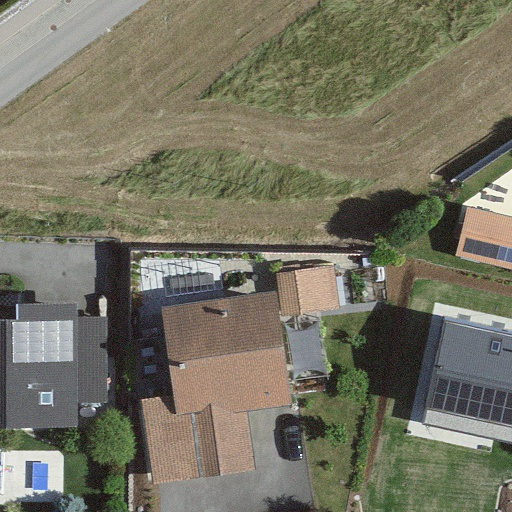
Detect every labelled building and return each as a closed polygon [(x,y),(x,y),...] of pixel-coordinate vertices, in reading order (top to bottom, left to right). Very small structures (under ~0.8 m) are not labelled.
[(511,224),(462,214),(453,260),(511,271),(511,224)] [(333,313),(330,273),(272,278),(276,318),(333,313)] [(249,474),(240,415),(279,409),(262,296),(154,313),(180,485),(249,474)] [(67,322),(66,304),(2,305),(2,320),(0,320),(0,427),(69,427),(69,408),(98,407),(97,322),(67,322)] [(511,336),(444,321),(425,407),(511,425),(511,336)]
